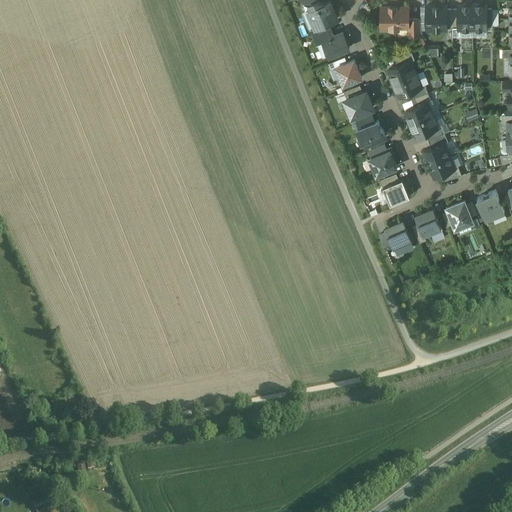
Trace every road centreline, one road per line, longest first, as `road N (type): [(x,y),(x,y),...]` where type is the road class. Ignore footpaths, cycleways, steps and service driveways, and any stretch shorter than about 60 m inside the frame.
road 1 (unclassified): [(511,332),(437,358),(415,352),(267,0)]
road 2 (residential): [(352,0),(425,199)]
road 3 (tertiary): [(511,419),(380,511)]
